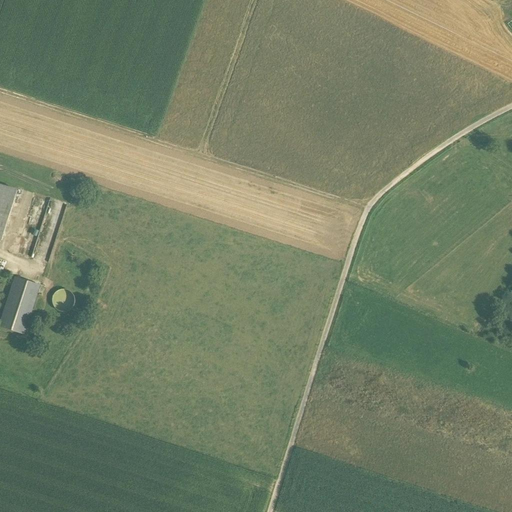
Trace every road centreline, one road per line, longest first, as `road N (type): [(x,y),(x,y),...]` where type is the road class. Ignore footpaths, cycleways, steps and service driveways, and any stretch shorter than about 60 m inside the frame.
road 1 (track): [(0,92),(366,206)]
road 2 (track): [(366,206),(270,511)]
road 3 (track): [(366,206),(380,207),(511,117)]
road 4 (track): [(252,0),(198,154)]
